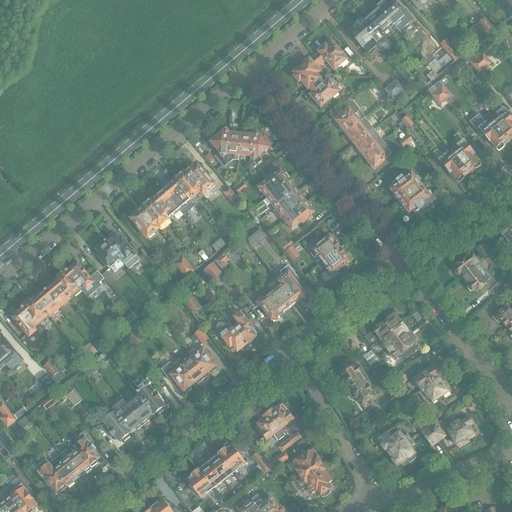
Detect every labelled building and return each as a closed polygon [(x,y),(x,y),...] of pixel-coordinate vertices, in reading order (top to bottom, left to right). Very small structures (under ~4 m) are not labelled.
[(405,10),(401,14),(389,0),(388,0),(385,3),(384,2),(378,7),(393,25),(399,20),(405,26),(413,20),(405,10)] [(511,8),(511,7),(505,0),(497,0),(506,11),(511,18),(511,16),(511,8)] [(384,33),(393,25),(378,7),(379,7),(369,15),(384,33)] [(365,18),(359,23),(374,41),(378,45),(387,37),(369,15),(365,19),(365,18)] [(495,30),(486,19),(478,26),(487,37),(495,30)] [(378,45),(374,41),(359,23),(353,28),(354,29),(350,32),(368,54),(378,45)] [(468,32),(475,41),(484,34),(476,25),(468,32)] [(460,55),(456,51),(447,40),(441,45),(447,53),(450,56),(453,59),(454,60),(460,55)] [(322,65),(327,61),(335,70),(347,60),(331,41),(326,45),(319,51),(319,52),(315,56),(322,65)] [(491,64),(482,53),(480,50),(473,55),(476,58),(485,69),(491,64)] [(435,58),(427,65),(433,71),(435,74),(453,59),(450,56),(447,53),(438,61),(435,58)] [(485,69),(476,58),(473,55),(468,59),(479,74),(485,69)] [(318,69),(322,65),(315,56),(310,60),(294,73),(296,75),(295,77),(299,82),(301,81),(308,90),(310,88),(321,79),(317,75),(320,72),(318,69)] [(431,82),(436,77),(431,73),(427,76),(431,82)] [(321,79),(310,88),(314,93),(311,95),(315,101),(321,108),(339,92),(329,80),(325,84),(321,79)] [(415,89),(422,84),(418,79),(411,84),(415,89)] [(385,90),(392,99),(392,100),(397,106),(409,97),(404,90),(403,91),(396,81),(385,90)] [(436,90),(445,101),(451,96),(439,82),(434,86),(437,90),(436,90)] [(445,101),(436,90),(431,95),(442,109),(448,105),(445,101)] [(345,135),(365,119),(350,100),(330,116),(345,135)] [(389,112),(394,108),(388,100),(383,104),(389,112)] [(500,116),(493,121),(495,124),(507,139),(510,142),(511,140),(511,119),(498,102),(494,105),(497,109),(495,110),(498,115),(500,116)] [(479,115),(470,122),(482,137),(485,135),(491,142),(498,151),(500,151),(504,148),(504,146),(505,146),(510,142),(507,139),(495,124),(493,121),(487,126),(479,115)] [(402,121),(408,130),(414,126),(407,117),(402,121)] [(354,146),(374,130),(365,119),(345,135),(354,146)] [(228,155),(228,154),(230,133),(227,130),(211,142),(222,155),(217,159),(223,166),(221,168),(220,167),(216,170),(220,176),(225,173),(226,173),(227,166),(229,163),(227,161),(228,155)] [(363,157),(383,141),(374,130),(354,146),(363,157)] [(254,135),(250,168),(250,171),(263,161),(259,156),(269,148),(257,132),(254,135)] [(239,156),(241,135),(230,133),(228,154),(239,156)] [(469,173),(474,169),(477,169),(481,166),(481,164),(474,155),(475,155),(458,134),(454,137),(457,140),(455,142),(462,150),(455,155),(469,173)] [(250,168),(254,135),(253,136),(241,135),(239,156),(250,157),(250,164),(250,168)] [(416,147),(412,142),(413,141),(409,136),(399,143),(403,148),(404,148),(408,153),(416,147)] [(375,168),(393,154),(383,141),(363,157),(369,164),(370,163),(375,168)] [(469,173),(455,155),(449,160),(445,156),(445,157),(442,153),(440,154),(437,150),(434,153),(450,174),(451,174),(457,182),(460,183),(464,180),(464,177),(469,173)] [(185,173),(203,194),(209,189),(213,194),(221,188),(216,182),(213,184),(198,166),(194,169),(192,167),(185,173)] [(399,203),(420,186),(414,178),(418,176),(410,166),(401,173),(406,179),(404,180),(402,177),(393,185),(395,188),(392,190),(395,194),(393,196),(399,203)] [(267,198),(289,180),(281,169),(274,175),(272,173),(266,178),(267,180),(258,187),(267,198)] [(203,194),(185,173),(184,171),(173,180),(175,182),(190,201),(195,207),(195,206),(194,205),(198,201),(195,197),(201,192),(203,195),(203,194)] [(275,209),(298,191),(289,180),(267,198),(275,209)] [(195,207),(190,201),(175,182),(164,191),(179,210),(184,215),(195,207)] [(235,190),(239,195),(247,188),(244,183),(235,190)] [(404,210),(407,209),(409,212),(412,210),(414,213),(419,210),(425,206),(422,203),(424,202),(428,207),(437,200),(433,196),(430,198),(420,186),(399,203),(404,210)] [(240,201),(237,198),(229,188),(223,192),(231,202),(232,202),(235,205),(240,201)] [(168,218),(179,210),(164,191),(153,200),(168,218)] [(284,220),(306,202),(298,191),(275,209),(284,220)] [(168,218),(153,200),(152,198),(140,207),(142,209),(159,229),(160,228),(158,227),(168,218)] [(304,228),(300,224),(302,223),(303,225),(309,220),(313,217),(311,215),(315,213),(306,202),(284,220),(292,230),(295,229),(298,233),(304,228)] [(148,238),(159,229),(142,209),(131,218),(148,238)] [(230,237),(235,232),(225,220),(219,225),(230,237)] [(504,237),(499,241),(505,248),(507,247),(511,253),(511,225),(501,234),(504,237)] [(141,261),(135,254),(122,238),(120,240),(115,234),(106,242),(120,258),(125,265),(129,270),(141,261)] [(336,244),(330,236),(327,235),(324,238),(325,241),(324,241),(325,242),(321,245),(318,241),(316,240),(306,248),(315,259),(318,257),(323,263),(343,248),(338,242),(336,244)] [(239,244),(247,254),(252,250),(244,240),(239,244)] [(285,251),(294,245),(290,240),(281,246),(285,251)] [(125,265),(120,258),(106,242),(97,249),(101,255),(99,257),(110,270),(111,269),(115,274),(125,265)] [(486,257),(490,254),(484,246),(480,249),(486,257)] [(292,248),(287,252),(293,261),(299,256),(292,248)] [(351,262),(346,256),(348,254),(343,248),(323,263),(329,270),(326,273),(325,274),(324,275),(323,276),(323,278),(323,280),(325,281),(326,281),(328,282),(330,281),(337,274),(336,272),(337,271),(338,272),(344,267),(345,267),(346,267),(348,268),(351,265),(351,262)] [(208,259),(205,255),(206,254),(203,251),(199,254),(205,261),(208,259)] [(175,264),(183,257),(180,254),(172,261),(175,264)] [(230,262),(224,255),(224,254),(215,261),(222,270),(227,266),(226,264),(230,262)] [(456,267),(454,269),(455,270),(454,271),(454,272),(456,275),(457,275),(458,275),(459,276),(461,274),(463,276),(474,267),(479,263),(471,254),(470,255),(469,254),(455,266),(456,267)] [(179,268),(187,261),(183,257),(175,264),(179,268)] [(186,278),(195,271),(187,261),(179,268),(186,278)] [(213,263),(204,271),(213,281),(222,274),(213,263)] [(474,267),(463,276),(470,285),(468,286),(468,288),(468,290),(470,292),(472,292),(473,293),(475,291),(476,292),(487,284),(486,282),(490,278),(479,263),(474,267)] [(105,279),(102,276),(94,267),(86,274),(77,264),(75,266),(74,266),(67,272),(65,270),(81,289),(84,286),(86,289),(93,283),(96,287),(105,279)] [(282,275),(276,279),(281,286),(295,304),(301,299),(304,299),(306,297),(306,295),(293,278),(297,276),(289,266),(280,272),(282,275)] [(70,298),(81,289),(65,270),(58,276),(59,278),(56,281),(70,298)] [(105,279),(110,285),(115,281),(107,272),(102,276),(105,279)] [(311,275),(306,279),(312,287),(317,283),(311,275)] [(505,287),(511,280),(511,279),(508,275),(500,282),(505,287)] [(71,299),(70,298),(56,281),(55,281),(56,282),(46,291),(60,308),(71,299)] [(169,282),(163,287),(167,292),(173,287),(169,282)] [(281,286),(270,295),(284,312),(295,304),(281,286)] [(49,317),(60,308),(46,291),(35,300),(35,298),(34,299),(48,316),(49,317)] [(182,297),(193,312),(198,308),(187,294),(182,297)] [(262,295),(256,299),(273,320),(276,321),(277,320),(279,322),(287,316),(284,312),(270,295),(264,299),(262,295)] [(38,324),(48,316),(34,299),(30,302),(29,301),(23,306),(44,332),(38,324)] [(510,303),(493,318),(498,324),(501,322),(507,328),(511,323),(511,303),(511,304),(510,303)] [(39,336),(44,332),(23,306),(22,307),(24,308),(16,315),(17,315),(14,318),(30,337),(36,332),(39,336)] [(132,312),(124,319),(129,325),(133,321),(137,318),(134,314),(132,312)] [(234,328),(247,344),(259,335),(254,329),(241,313),(235,317),(240,324),(234,328)] [(402,324),(395,314),(392,313),(385,319),(386,321),(377,327),(377,328),(365,338),(369,343),(375,337),(379,342),(402,324)] [(161,331),(166,327),(159,318),(154,322),(161,331)] [(247,344),(234,328),(229,322),(225,325),(224,325),(224,324),(223,323),(222,323),(221,323),(220,323),(219,324),(218,324),(218,325),(217,326),(217,327),(217,328),(218,329),(218,330),(219,330),(219,331),(220,331),(221,331),(222,331),(223,330),(224,332),(221,335),(223,337),(231,347),(233,346),(238,352),(247,344)] [(407,335),(410,333),(408,331),(407,328),(405,326),(403,325),(402,324),(379,342),(381,341),(385,345),(384,346),(387,350),(394,345),(395,346),(396,345),(395,343),(397,342),(398,343),(403,340),(402,338),(407,334),(407,335)] [(203,344),(209,339),(201,329),(195,334),(203,344)] [(135,347),(141,342),(132,330),(126,335),(128,338),(135,347)] [(418,341),(412,336),(410,333),(407,335),(407,334),(402,338),(403,340),(398,343),(397,342),(395,343),(396,345),(395,346),(394,345),(387,350),(391,355),(392,354),(395,359),(399,356),(403,361),(412,355),(408,350),(411,348),(417,345),(417,344),(418,341)] [(135,347),(128,338),(126,335),(120,340),(129,351),(135,347)] [(0,338),(0,357),(5,363),(7,365),(10,369),(21,360),(16,353),(3,338),(1,340),(0,338)] [(88,359),(96,352),(89,344),(81,350),(88,359)] [(192,358),(205,375),(217,366),(203,349),(201,346),(197,349),(194,349),(190,352),(189,355),(192,358)] [(380,364),(373,353),(363,360),(371,371),(380,364)] [(195,384),(205,375),(192,358),(182,366),(178,361),(178,362),(195,384)] [(54,367),(50,362),(44,367),(53,378),(61,370),(57,365),(54,367)] [(184,392),(195,384),(178,362),(172,366),(170,364),(163,370),(172,381),(174,379),(184,392)] [(359,371),(353,362),(340,371),(344,378),(343,380),(343,381),(342,382),(342,384),(343,385),(344,386),(346,386),(348,386),(350,389),(363,381),(368,378),(362,368),(359,371)] [(393,378),(400,373),(396,367),(388,372),(393,378)] [(431,382),(439,377),(440,376),(434,367),(425,373),(423,371),(410,380),(415,387),(418,385),(422,391),(419,393),(432,384),(431,382)] [(393,378),(399,387),(408,380),(402,371),(400,373),(393,378)] [(56,384),(48,374),(38,382),(47,391),(56,384)] [(432,384),(419,393),(427,405),(429,406),(449,392),(447,390),(449,388),(444,381),(442,382),(439,377),(431,382),(432,384)] [(355,399),(357,399),(362,405),(375,396),(368,385),(366,387),(363,381),(350,389),(351,391),(351,393),(351,394),(350,395),(350,396),(351,397),(352,398),(354,399),(355,399)] [(139,396),(154,416),(165,407),(162,403),(163,402),(156,393),(155,393),(146,382),(135,391),(139,396)] [(73,392),(71,393),(68,388),(63,392),(65,394),(67,397),(68,397),(75,407),(81,402),(73,392)] [(405,394),(400,397),(396,393),(386,400),(391,406),(401,398),(404,404),(409,400),(405,394)] [(149,419),(154,416),(139,396),(127,405),(144,426),(150,421),(149,419)] [(27,412),(25,409),(21,404),(16,408),(10,400),(5,404),(17,420),(27,412)] [(0,418),(7,428),(17,421),(3,403),(0,405),(0,410),(4,416),(0,418)] [(138,431),(144,426),(127,405),(116,414),(131,433),(131,432),(136,428),(138,431)] [(272,410),(268,414),(281,430),(288,424),(291,428),(297,424),(293,420),(294,419),(288,412),(283,405),(280,407),(274,412),(272,410)] [(131,433),(116,414),(112,409),(109,411),(112,415),(101,424),(107,430),(108,429),(116,439),(117,438),(120,442),(131,433)] [(258,425),(256,426),(261,433),(267,440),(267,441),(268,440),(274,436),(278,441),(285,436),(280,430),(281,430),(268,414),(263,417),(265,419),(258,425)] [(426,423),(423,418),(415,423),(419,428),(426,424),(426,423)] [(474,424),(473,425),(469,418),(460,423),(459,421),(450,425),(451,428),(447,430),(455,444),(467,438),(469,440),(475,437),(473,434),(478,432),(474,424)] [(430,429),(437,424),(433,419),(426,423),(426,424),(428,427),(430,429)] [(446,437),(444,434),(437,424),(430,429),(438,442),(439,441),(446,437)] [(438,442),(430,429),(428,427),(422,432),(432,446),(438,442)] [(408,434),(404,437),(400,430),(397,432),(394,429),(388,433),(378,440),(389,455),(408,442),(411,439),(408,434)] [(3,431),(0,433),(0,440),(4,447),(5,448),(7,450),(12,446),(10,444),(12,442),(3,431)] [(289,440),(293,445),(302,438),(298,432),(289,440)] [(78,451),(91,468),(98,463),(97,461),(100,458),(97,455),(99,454),(97,450),(94,446),(92,447),(92,446),(95,443),(87,433),(84,436),(87,440),(83,443),(82,442),(75,447),(78,451)] [(293,445),(289,440),(279,448),(283,453),(290,447),(293,445)] [(408,442),(389,455),(397,467),(408,459),(410,463),(416,459),(413,455),(416,453),(408,442)] [(219,455),(233,473),(240,468),(241,469),(246,465),(245,465),(246,464),(231,446),(226,450),(226,449),(219,455)] [(7,450),(5,448),(4,447),(0,450),(0,454),(6,462),(13,457),(7,450)] [(289,459),(286,453),(291,449),(290,447),(283,453),(266,464),(271,470),(273,468),(289,459)] [(301,477),(322,464),(313,450),(292,463),(301,477)] [(84,473),(91,468),(78,451),(72,456),(71,455),(68,452),(63,455),(66,459),(65,460),(78,476),(83,472),(84,473)] [(271,470),(266,464),(257,453),(252,457),(259,465),(256,467),(263,475),(271,470)] [(233,473),(219,455),(216,457),(213,457),(208,461),(223,481),(233,473)] [(73,480),(78,476),(65,460),(60,464),(61,465),(54,470),(67,487),(75,482),(73,480)] [(53,470),(47,461),(35,470),(41,478),(42,477),(47,483),(46,484),(49,488),(49,487),(52,491),(54,489),(56,493),(60,490),(61,492),(67,487),(54,470),(53,470)] [(213,489),(223,481),(208,461),(202,465),(202,468),(199,470),(213,488),(213,489)] [(326,484),(331,480),(322,464),(301,477),(311,493),(317,489),(322,496),(330,491),(326,484)] [(207,493),(213,488),(199,470),(192,476),(187,480),(191,485),(190,486),(196,494),(197,493),(202,498),(203,498),(203,499),(208,495),(207,493)] [(34,501),(38,498),(22,478),(7,489),(24,511),(33,511),(35,511),(33,509),(37,506),(38,505),(34,501)] [(301,490),(295,481),(289,485),(295,494),(301,490)] [(253,484),(245,490),(248,494),(256,488),(253,484)] [(24,511),(7,489),(0,494),(0,504),(1,505),(5,511),(24,511)] [(258,495),(251,500),(252,501),(254,504),(255,503),(261,511),(284,511),(285,511),(283,508),(279,508),(270,496),(263,502),(258,495)] [(226,505),(228,503),(223,496),(220,498),(226,505)] [(152,508),(154,511),(177,511),(175,509),(172,511),(163,500),(152,508)] [(252,501),(239,510),(240,511),(261,511),(255,503),(254,504),(252,501)]
